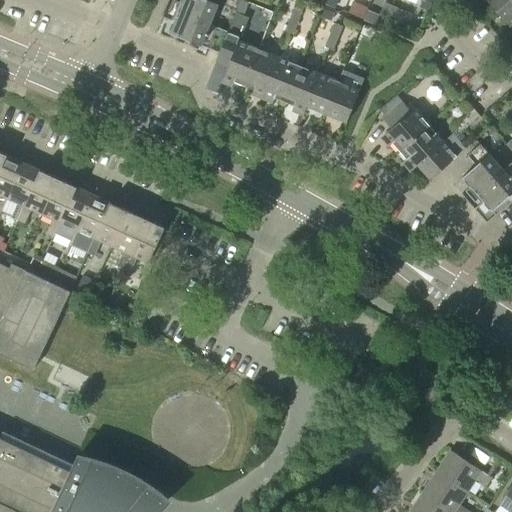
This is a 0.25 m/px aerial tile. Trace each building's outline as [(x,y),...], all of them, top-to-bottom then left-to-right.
[(169,32),(220,53),(229,31),(228,31),(210,23),(219,0),(181,0),(181,2),(175,0),(168,0),(162,16),(173,21),(169,32)] [(511,23),(511,0),(486,0),(509,26),(511,23)] [(379,14),(386,16),(391,18),(396,6),(384,1),(379,14)] [(294,7),(289,19),(298,22),(302,10),(294,7)] [(248,18),(235,12),(228,31),(229,31),(220,53),(231,58),(223,77),(243,85),(258,48),(239,40),(248,18)] [(294,34),(298,22),(289,19),(284,30),(294,34)] [(334,23),(329,35),(337,39),(342,26),(334,23)] [(333,50),(337,39),(329,35),(324,47),(333,50)] [(366,50),(374,53),(379,41),(371,38),(366,50)] [(263,93),(278,56),(258,48),(243,85),(263,93)] [(283,102),(299,65),(278,56),(263,93),(283,102)] [(304,105),(318,73),(299,65),(283,102),(304,110),(306,106),(304,105)] [(325,114),(339,81),(318,73),(304,105),(306,106),(325,114)] [(359,90),(339,81),(325,114),(346,122),(359,90)] [(385,116),(402,101),(397,95),(380,110),(385,116)] [(402,101),(385,116),(382,118),(391,128),(384,134),(398,151),(429,125),(414,108),(410,111),(402,101)] [(473,109),(464,117),(470,124),(479,116),(473,109)] [(460,132),(470,124),(464,117),(454,126),(460,132)] [(444,142),(443,141),(429,125),(398,151),(413,168),(417,165),(444,142)] [(452,133),(443,141),(444,142),(417,165),(429,179),(465,148),(452,133)] [(511,193),(511,161),(502,170),(480,144),(467,155),(475,165),(462,177),(470,186),(461,194),(474,209),(484,201),(492,211),(511,193)] [(0,194),(7,197),(23,162),(6,154),(0,166),(0,194)] [(18,220),(41,170),(23,162),(7,197),(18,202),(11,217),(18,220)] [(42,213),(58,178),(41,170),(18,220),(25,223),(31,209),(42,213)] [(55,232),(76,186),(58,178),(42,213),(53,218),(46,233),(53,236),(55,232)] [(77,229),(93,194),(76,186),(55,232),(63,236),(72,240),(77,229)] [(110,202),(93,194),(77,229),(72,240),(70,244),(81,249),(87,252),(110,202)] [(112,245),(128,210),(110,202),(87,252),(94,255),(101,240),(112,245)] [(123,268),(146,218),(128,210),(112,245),(124,250),(117,265),(123,268)] [(165,226),(146,218),(123,268),(130,271),(137,256),(148,262),(165,226)] [(59,267),(43,259),(40,267),(56,274),(59,267)] [(0,511),(0,502),(20,511),(152,511),(166,499),(155,491),(147,485),(136,479),(127,474),(114,469),(102,464),(88,460),(77,457),(74,463),(3,430),(0,436),(0,353),(33,369),(70,291),(11,263),(9,268),(0,263),(0,511)] [(77,275),(60,267),(57,275),(74,283),(77,275)] [(450,450),(436,471),(467,492),(476,480),(486,487),(492,478),(450,450)] [(467,492),(436,471),(422,492),(451,511),(469,511),(470,511),(459,505),(467,492)] [(511,511),(511,485),(500,503),(510,509),(508,511),(511,511)] [(451,511),(422,492),(409,511),(451,511)]
